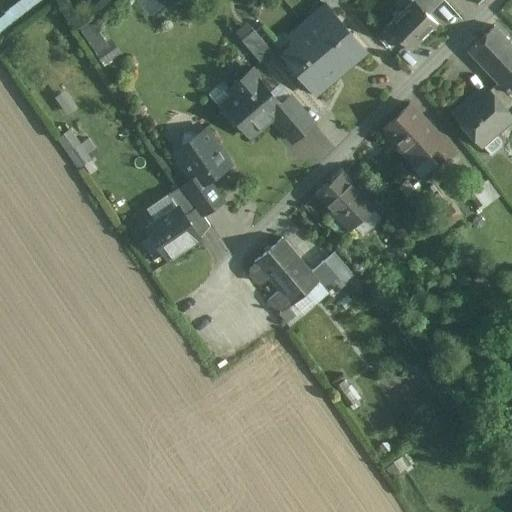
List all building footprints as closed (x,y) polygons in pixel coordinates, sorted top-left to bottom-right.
[(437,0),(425,0),(426,1),(419,7),(424,13),(425,12),(437,0)] [(413,1),(387,27),(399,39),(398,39),(400,41),(400,40),(411,51),(437,24),(425,12),(424,13),(419,7),(413,1)] [(364,50),(326,5),(325,6),(303,24),(341,69),(364,50)] [(95,16),(79,25),(102,64),(117,55),(95,16)] [(341,69),(303,24),(288,37),(296,46),(283,57),(313,93),(341,69)] [(511,90),(511,44),(494,26),(467,51),(497,83),(508,94),(511,90)] [(271,51),(253,30),(241,40),(260,61),(271,51)] [(233,82),(247,64),(238,57),(224,75),(233,82)] [(280,104),(250,69),(229,87),(232,91),(231,100),(221,108),(232,121),(237,122),(249,136),(271,117),(282,117),(287,112),(280,104)] [(497,83),(488,91),(488,90),(472,104),(468,99),(452,113),(480,145),(511,117),(506,111),(511,105),(511,98),(508,94),(497,83)] [(313,124),(289,96),(280,104),(287,112),(282,117),(280,127),(292,141),(313,124)] [(443,140),(409,103),(407,105),(407,106),(384,127),(382,129),(415,166),(427,155),(437,165),(452,152),(442,141),(443,140)] [(75,165),(98,153),(89,136),(79,141),(72,127),(58,134),(75,165)] [(204,129),(197,133),(182,130),(178,156),(192,178),(198,186),(208,179),(229,165),(204,129)] [(495,157),(507,146),(497,135),(485,146),(495,157)] [(374,205),(341,170),(315,195),(348,230),(374,205)] [(208,179),(198,186),(192,178),(182,184),(183,185),(198,207),(203,214),(222,201),(208,179)] [(481,208),(500,194),(488,178),(469,193),(481,208)] [(183,185),(168,194),(176,206),(178,205),(185,216),(198,207),(183,185)] [(176,206),(146,227),(167,259),(199,238),(185,216),(178,205),(176,206)] [(311,271),(282,237),(254,261),(256,263),(249,269),(249,274),(256,282),(261,283),(267,277),(279,290),(267,300),(279,314),(288,307),(318,281),(318,280),(311,271)] [(344,284),(323,260),(311,271),(318,280),(318,281),(331,296),(344,284)] [(288,307),(279,314),(287,323),(295,315),(288,307)] [(373,350),(332,383),(337,390),(379,357),(373,350)]
